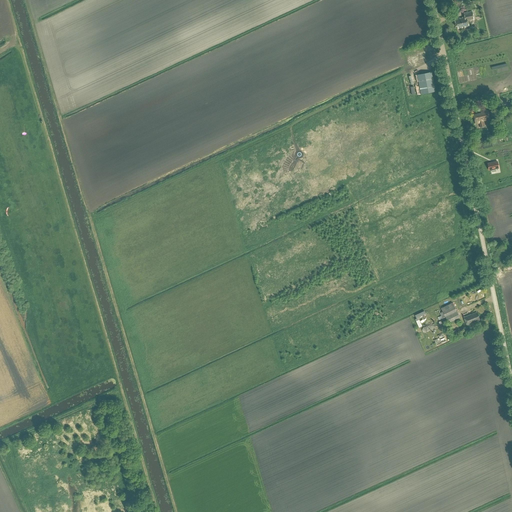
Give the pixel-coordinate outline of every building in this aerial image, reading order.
[(456,27),(457,26),(458,29),(462,28),(462,26),(464,25),(465,27),(469,27),(467,21),(473,19),(472,12),(464,13),(464,17),(454,19),(456,27)] [(431,72),(417,75),(421,94),(435,92),(431,72)] [(479,125),(480,128),(484,127),(482,121),(490,119),(488,110),(480,112),(481,113),(473,115),(475,124),(479,123),(480,125),(479,125)] [(489,170),(492,169),(492,172),(496,171),(495,169),(499,168),(497,162),(487,163),(489,170)] [(443,318),(445,317),(448,323),(460,318),(454,306),(440,313),(443,318)] [(425,314),(424,311),(415,315),(416,319),(415,319),(419,328),(422,326),(418,318),(425,314)] [(463,317),(466,325),(479,320),(477,312),(463,317)]
